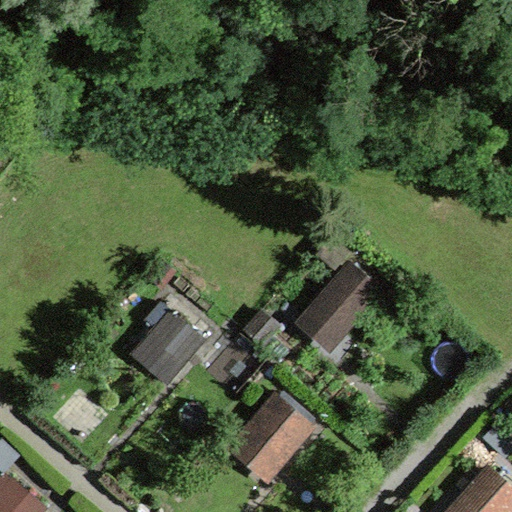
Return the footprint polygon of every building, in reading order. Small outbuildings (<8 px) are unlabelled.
[(352,267),(318,304),(343,328),(377,291),(352,267)] [(161,327),(149,340),(179,365),(203,335),(161,301),(148,316),(161,327)] [(318,304),(303,321),(329,344),(343,328),(318,304)] [(179,365),(149,340),(136,356),(165,381),(179,365)] [(276,398),(249,428),(281,457),(308,427),(276,398)] [(249,428),(236,445),(267,472),(281,457),(249,428)] [(511,489),(489,469),(464,496),(481,511),(502,511),(511,502),(511,489)] [(0,506),(6,511),(38,511),(44,505),(5,472),(0,477),(0,506)] [(481,511),(464,496),(449,511),(481,511)]
